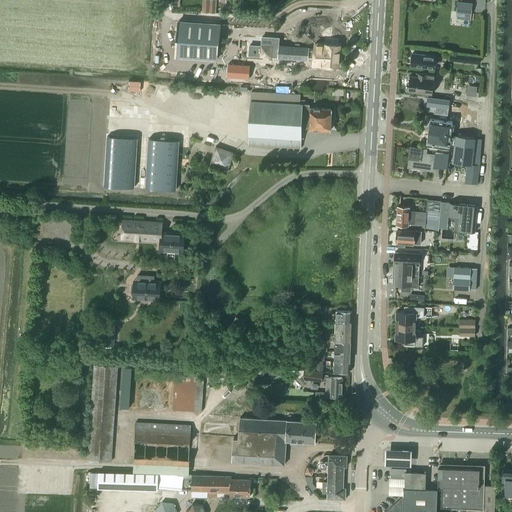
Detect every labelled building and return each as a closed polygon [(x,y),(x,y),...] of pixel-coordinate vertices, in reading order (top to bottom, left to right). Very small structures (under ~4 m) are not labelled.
[(202,0),(202,12),(215,13),(215,0),(202,0)] [(473,3),(457,1),(456,12),(457,12),(471,14),(473,3)] [(216,60),(219,24),(179,21),(176,57),(216,60)] [(249,45),(249,54),(253,54),(253,56),(260,57),(260,58),(272,59),(272,57),(278,58),(308,60),(308,57),(314,58),(314,51),(308,50),(308,49),(278,47),(279,38),(262,37),(261,36),(260,45),(260,46),(251,45),(249,45)] [(324,65),(338,66),(340,46),(325,44),(325,45),(315,44),(314,51),(314,58),(313,64),(324,65)] [(422,54),(421,55),(411,54),(410,65),(434,67),(435,55),(422,54)] [(450,54),(450,60),(478,63),(479,57),(450,54)] [(228,64),(227,76),(227,78),(249,79),(250,65),(228,64)] [(419,74),(419,77),(409,76),(407,92),(432,94),(434,75),(419,74)] [(309,107),(310,104),(305,103),(305,100),(300,100),(300,95),(251,92),(248,145),(301,148),(302,129),(331,130),(332,109),(309,107)] [(430,98),(429,106),(434,107),(433,114),(447,115),(449,100),(430,98)] [(451,101),(449,116),(459,117),(458,131),(474,133),(477,104),(451,101)] [(429,119),(428,131),(433,132),(434,134),(450,134),(452,121),(429,119)] [(449,146),(450,134),(434,134),(433,132),(428,131),(426,143),(449,146)] [(456,135),(452,160),(452,162),(466,164),(478,166),(479,166),(481,139),(474,138),(456,135)] [(107,136),(104,186),(134,188),(137,138),(107,136)] [(149,138),(146,188),(176,190),(179,140),(149,138)] [(409,147),(407,159),(412,159),(411,167),(434,170),(434,165),(446,167),(447,153),(434,152),(426,151),(426,149),(409,147)] [(477,184),(478,166),(466,164),(464,182),(477,184)] [(425,225),(424,229),(438,231),(440,212),(441,201),(427,199),(426,210),(425,225)] [(449,202),(448,217),(456,217),(454,230),(475,232),(477,205),(449,202)] [(397,207),(396,225),(405,226),(405,228),(424,230),(424,229),(425,225),(414,224),(415,211),(409,211),(409,207),(397,207)] [(162,233),(162,223),(122,220),(121,238),(160,241),(160,251),(183,253),(184,234),(162,233)] [(420,244),(421,231),(397,230),(396,235),(395,236),(395,240),(396,241),(396,242),(406,243),(408,244),(411,244),(412,243),(420,244)] [(393,269),(393,273),(394,273),(418,274),(418,253),(393,252),(393,269)] [(454,267),(453,278),(470,279),(476,279),(476,277),(476,272),(476,268),(471,268),(454,267)] [(393,277),(393,284),(402,284),(402,286),(401,286),(401,291),(411,292),(411,287),(417,287),(418,274),(394,273),(393,273),(393,277)] [(137,275),(137,280),(133,280),(133,284),(132,285),(131,294),(133,296),(136,296),(136,299),(159,300),(160,282),(152,281),(152,276),(137,275)] [(453,278),(452,289),(470,290),(475,290),(476,279),(470,279),(453,278)] [(396,326),(415,326),(416,316),(424,317),(424,307),(404,307),(404,312),(396,312),(396,326)] [(336,311),(336,321),(351,321),(352,311),(336,311)] [(236,315),(232,325),(241,328),(245,319),(236,315)] [(336,321),(335,331),(351,332),(351,321),(336,321)] [(104,325),(102,346),(112,346),(114,326),(104,325)] [(415,337),(415,326),(396,326),(395,340),(403,340),(403,346),(423,347),(423,337),(415,337)] [(475,336),(475,328),(460,328),(460,336),(475,336)] [(335,331),(335,341),(350,342),(351,332),(335,331)] [(335,341),(335,351),(350,352),(350,342),(335,341)] [(335,351),(334,361),(350,362),(350,352),(335,351)] [(334,371),(349,372),(350,362),(334,361),(334,371)] [(111,462),(117,366),(94,364),(88,460),(111,462)] [(129,408),(132,367),(122,366),(119,408),(129,408)] [(342,378),(328,377),(328,375),(325,375),(324,375),(323,375),(322,376),(322,373),(309,371),(309,370),(304,370),(303,379),(308,380),(324,382),(324,381),(326,381),(325,392),(316,392),(315,399),(326,399),(326,396),(341,397),(342,378)] [(176,375),(173,410),(202,412),(204,376),(176,375)] [(314,443),(316,422),(240,417),(239,437),(234,437),(232,461),(284,465),(286,441),(314,443)] [(189,467),(190,425),(135,423),(134,465),(189,467)] [(411,449),(385,448),(385,465),(411,466),(411,449)] [(321,461),(320,469),(328,469),(333,469),(333,466),(340,466),(340,469),(344,469),(344,467),(346,467),(347,456),(329,455),(328,462),(321,461)] [(328,478),(328,481),(333,482),(333,488),(339,488),(339,486),(343,486),(344,469),(340,469),(340,466),(333,466),(333,469),(328,469),(328,478)] [(478,468),(442,467),(438,467),(437,489),(441,489),(440,507),(468,508),(467,511),(493,511),(495,486),(478,486),(478,468)] [(403,496),(386,511),(416,511),(435,511),(437,489),(425,489),(426,472),(411,472),(405,471),(405,469),(391,469),(391,477),(404,478),(404,488),(403,488),(403,496)] [(511,469),(502,469),(502,481),(504,481),(504,496),(511,496),(511,469)] [(90,472),(90,485),(98,486),(98,472),(90,472)] [(98,486),(98,488),(158,490),(158,487),(158,474),(98,472),(98,486)] [(158,474),(158,487),(191,490),(192,475),(158,474)] [(191,490),(202,490),(230,492),(230,496),(249,497),(250,480),(231,479),(231,477),(203,476),(192,475),(191,490)] [(323,491),(323,493),(327,493),(327,499),(328,499),(345,500),(345,488),(343,488),(343,486),(339,486),(339,488),(333,488),(333,482),(328,481),(328,482),(323,482),(323,486),(323,491)]
